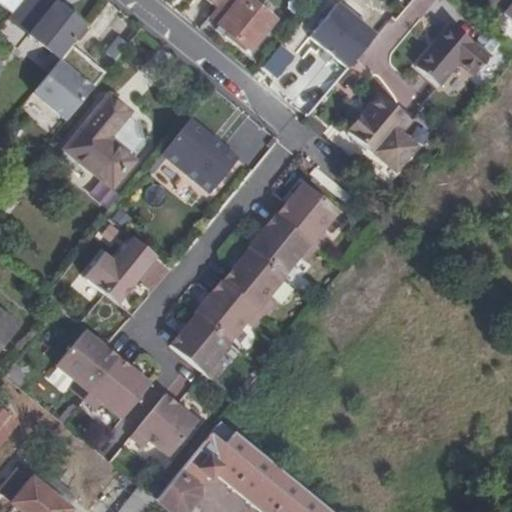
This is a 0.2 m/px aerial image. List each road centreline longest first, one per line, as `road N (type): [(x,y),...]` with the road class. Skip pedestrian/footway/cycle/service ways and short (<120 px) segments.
road 1 (residential): [(299,133),(152,318),(150,338),(174,366)]
road 2 (residential): [(144,0),(299,133)]
road 3 (unknown): [(427,0),(386,52),(386,72),(414,99)]
